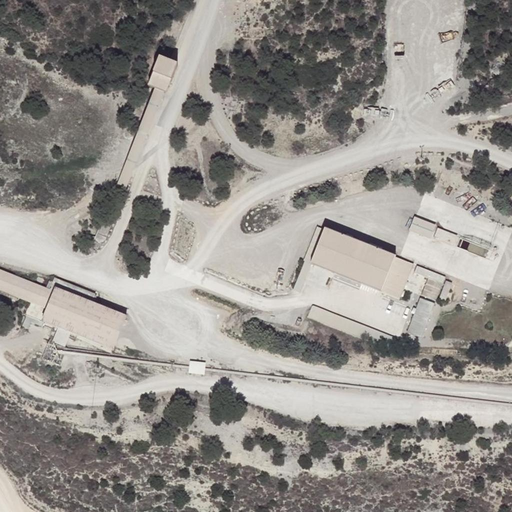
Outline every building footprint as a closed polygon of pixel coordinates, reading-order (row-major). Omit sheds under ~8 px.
[(170,65),(160,61),(154,77),(172,84),(178,68),(170,65)] [(166,98),(172,84),(154,77),(149,91),(158,95),(166,98)] [(432,239),(437,224),(415,216),(409,231),(432,239)] [(456,247),(460,236),(439,227),(434,238),(456,247)] [(392,260),(324,232),(309,266),(378,295),(392,260)] [(419,265),(416,271),(429,277),(422,294),(436,300),(447,277),(419,265)] [(0,291),(53,313),(48,325),(118,353),(131,319),(97,305),(100,297),(78,288),(74,296),(60,291),(58,295),(0,272),(0,291)] [(423,336),(436,302),(421,296),(408,331),(423,336)] [(313,304),(309,316),(332,324),(337,313),(313,304)] [(205,364),(188,362),(188,368),(187,375),(204,376),(204,369),(205,364)]
